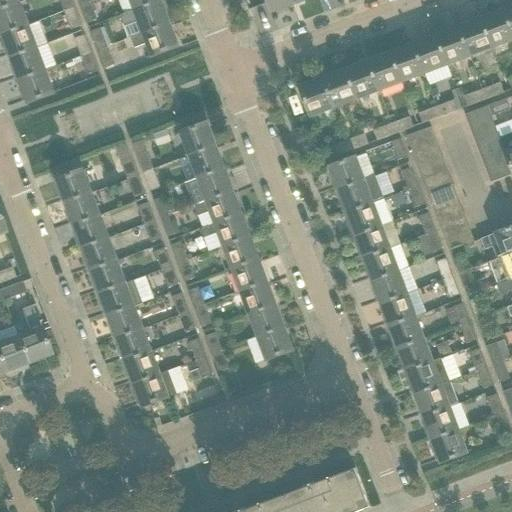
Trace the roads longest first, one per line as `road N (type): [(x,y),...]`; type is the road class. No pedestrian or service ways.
road 1 (residential): [(348,377),(237,67)]
road 2 (residential): [(348,377),(130,460),(84,386)]
road 3 (residential): [(84,386),(2,155)]
road 4 (residential): [(237,67),(415,0)]
road 5 (residential): [(400,511),(348,377)]
